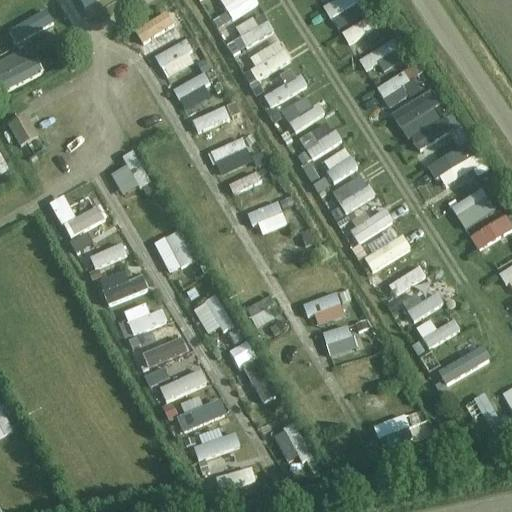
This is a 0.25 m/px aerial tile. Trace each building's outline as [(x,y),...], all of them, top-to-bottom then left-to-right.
[(37,0),(18,0),(8,4),(17,25),(44,15),(37,0)] [(218,0),(224,11),(241,0),(218,0)] [(355,0),(317,0),(333,21),(357,3),(355,0)] [(254,1),(226,17),(239,38),(266,22),(254,1)] [(364,6),(335,23),(346,43),(376,27),(364,6)] [(131,20),(140,43),(160,35),(155,22),(167,17),(163,7),(131,20)] [(386,29),(352,51),(359,62),(393,40),(386,29)] [(160,69),(190,53),(178,31),(148,47),(160,69)] [(239,51),(251,70),(284,50),(271,31),(239,51)] [(0,77),(23,69),(19,59),(0,66),(0,77)] [(394,78),(403,72),(397,62),(369,80),(381,99),(400,87),(394,78)] [(197,64),(164,82),(176,103),(208,85),(197,64)] [(263,99),(301,77),(294,65),(256,88),(263,99)] [(127,85),(137,82),(135,75),(115,80),(118,94),(128,91),(127,85)] [(418,80),(387,103),(398,119),(430,96),(418,80)] [(285,94),(290,105),(305,99),(300,88),(285,94)] [(312,93),(282,113),(289,123),(318,103),(312,93)] [(182,112),(187,125),(206,117),(211,128),(228,120),(219,97),(182,112)] [(415,143),(449,121),(441,107),(406,129),(415,143)] [(441,122),(451,138),(463,131),(453,115),(441,122)] [(8,128),(20,150),(39,139),(26,117),(8,128)] [(298,137),(303,148),(336,134),(331,123),(298,137)] [(211,164),(245,154),(238,130),(203,141),(211,164)] [(461,134),(423,155),(429,164),(466,144),(461,134)] [(341,139),(315,151),(324,172),(350,161),(341,139)] [(392,141),(388,150),(412,163),(417,154),(392,141)] [(472,143),(431,166),(437,177),(478,154),(472,143)] [(414,186),(428,169),(419,161),(404,177),(414,186)] [(222,175),(229,194),(257,183),(250,164),(222,175)] [(325,182),(337,204),(368,187),(356,165),(325,182)] [(446,196),(472,178),(465,168),(439,186),(446,196)] [(128,205),(154,191),(149,182),(123,196),(128,205)] [(271,192),(240,205),(245,217),(276,204),(271,192)] [(96,196),(62,215),(68,226),(102,208),(96,196)] [(455,209),(460,218),(486,206),(481,196),(455,209)] [(362,227),(381,217),(370,197),(351,207),(362,227)] [(0,229),(8,244),(24,236),(14,218),(0,225),(0,229)] [(511,230),(504,219),(476,237),(489,257),(511,241),(511,230)] [(148,234),(162,264),(186,253),(172,223),(148,234)] [(282,237),(293,234),(290,224),(259,234),(266,255),(286,248),(282,237)] [(104,226),(81,236),(86,248),(109,238),(104,226)] [(232,257),(222,228),(198,237),(206,258),(212,256),(215,263),(232,257)] [(398,232),(352,253),(357,264),(403,243),(398,232)] [(42,245),(22,253),(29,273),(49,266),(42,245)] [(409,250),(395,257),(400,266),(381,276),(386,286),(419,269),(409,250)] [(511,251),(492,264),(505,285),(511,281),(511,251)] [(293,271),(296,280),(313,276),(307,254),(277,262),(281,275),(293,271)] [(230,295),(249,283),(233,257),(213,270),(230,295)] [(329,263),(317,267),(320,280),(333,276),(329,263)] [(103,294),(142,279),(136,266),(98,282),(103,294)] [(55,276),(47,280),(56,298),(64,294),(55,276)] [(205,278),(178,289),(190,320),(217,310),(205,278)] [(404,312),(437,296),(431,284),(414,292),(410,285),(395,292),(404,312)] [(161,312),(155,299),(146,303),(141,292),(118,302),(128,326),(161,312)] [(235,308),(251,333),(270,321),(255,296),(235,308)] [(453,321),(446,310),(430,320),(423,310),(408,319),(422,340),(453,321)] [(319,336),(324,334),(327,345),(348,340),(343,316),(315,323),(319,336)] [(205,333),(214,353),(235,344),(227,323),(205,333)] [(150,351),(175,344),(170,326),(145,333),(150,351)] [(267,334),(276,353),(283,350),(274,331),(267,334)] [(471,349),(465,339),(457,344),(452,335),(430,348),(442,367),(471,349)] [(360,346),(333,354),(339,375),(366,367),(360,346)] [(227,369),(237,391),(262,379),(252,357),(227,369)] [(283,387),(293,383),(284,364),(275,369),(283,387)] [(511,373),(497,381),(506,400),(511,396),(511,373)] [(26,408),(36,403),(23,376),(12,382),(26,408)] [(182,395),(186,405),(205,397),(202,387),(182,395)] [(353,409),(371,401),(367,391),(349,399),(353,409)] [(313,393),(294,403),(304,420),(322,410),(313,393)] [(190,414),(211,408),(209,399),(187,404),(190,414)] [(403,406),(366,414),(368,427),(406,419),(403,406)] [(266,425),(281,456),(303,446),(289,414),(266,425)] [(234,438),(230,425),(219,429),(217,420),(195,427),(201,449),(234,438)] [(43,442),(59,473),(71,467),(55,436),(43,442)] [(137,490),(170,484),(167,471),(135,478),(137,490)] [(9,483),(14,508),(49,502),(44,477),(9,483)]
